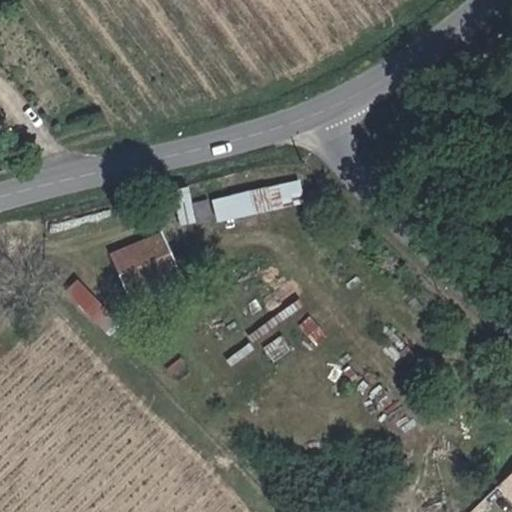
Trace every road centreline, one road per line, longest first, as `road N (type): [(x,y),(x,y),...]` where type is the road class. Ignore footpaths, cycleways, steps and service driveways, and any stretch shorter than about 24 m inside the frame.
road 1 (secondary): [(0,196),(314,114)]
road 2 (unclassified): [(511,325),(356,180),(314,114)]
road 3 (secondary): [(314,114),(382,84),(493,0)]
road 4 (unknown): [(0,84),(78,176)]
